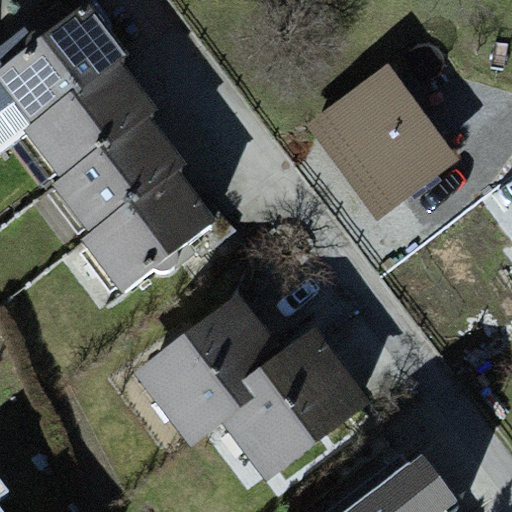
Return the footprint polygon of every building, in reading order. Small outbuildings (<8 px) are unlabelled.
[(0,86),(30,123),(115,55),(120,51),(80,1),(0,65),(0,86)] [(56,174),(137,109),(150,98),(115,55),(30,123),(21,131),(56,174)] [(455,163),(383,62),(303,120),(374,220),(455,163)] [(90,234),(169,171),(180,162),(137,109),(56,174),(47,181),(90,234)] [(169,171),(90,234),(79,243),(118,292),(208,219),(169,171)] [(211,408),(280,354),(228,289),(124,372),(176,436),(211,408)] [(280,354),(211,408),(266,477),(367,396),(312,328),(280,354)] [(449,511),(454,508),(392,440),(311,511),(449,511)]
